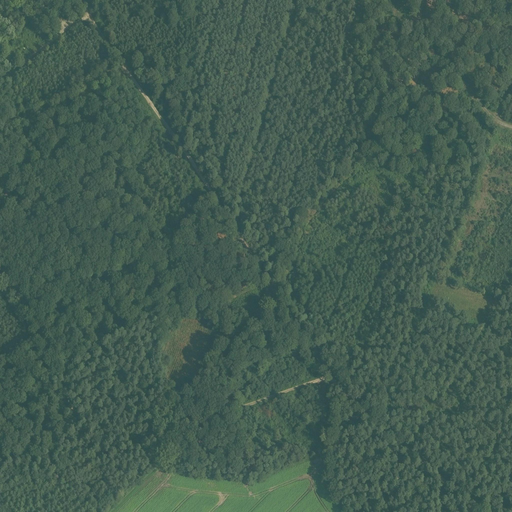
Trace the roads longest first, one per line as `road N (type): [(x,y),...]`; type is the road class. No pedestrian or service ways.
road 1 (track): [(83,0),(331,381)]
road 2 (track): [(331,381),(0,497)]
road 3 (track): [(331,381),(482,511)]
road 4 (track): [(381,0),(495,120),(511,126)]
